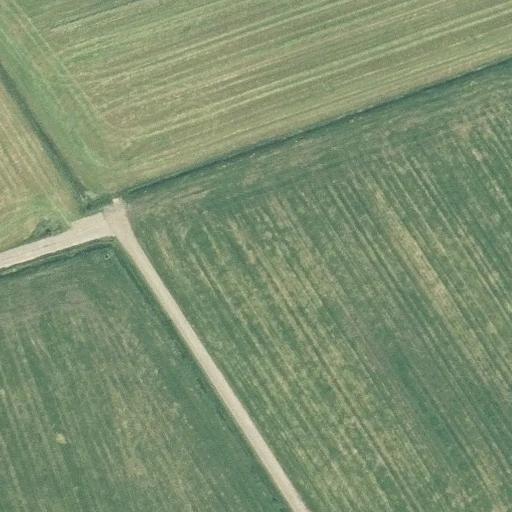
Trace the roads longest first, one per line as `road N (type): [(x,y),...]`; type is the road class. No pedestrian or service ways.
road 1 (track): [(300,511),(0,37)]
road 2 (track): [(117,221),(0,258)]
